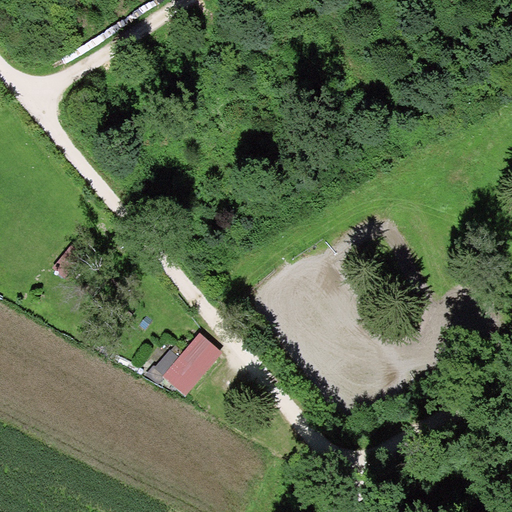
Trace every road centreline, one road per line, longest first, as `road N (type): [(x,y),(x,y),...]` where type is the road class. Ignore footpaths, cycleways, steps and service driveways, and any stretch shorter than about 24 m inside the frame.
road 1 (track): [(0,62),(356,485)]
road 2 (track): [(356,485),(382,457),(511,378)]
road 3 (track): [(183,0),(32,99)]
